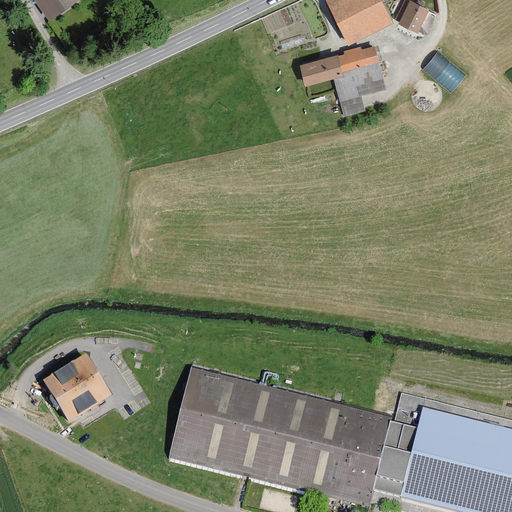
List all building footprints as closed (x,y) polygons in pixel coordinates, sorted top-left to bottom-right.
[(32,0),(46,19),(73,0),(32,0)] [(380,0),(324,0),(346,43),(391,20),(380,0)] [(427,8),(411,0),(406,0),(396,22),(416,31),(427,8)] [(373,44),(298,63),(302,85),(332,77),(342,115),(364,110),(360,94),(384,88),(373,44)] [(450,90),(465,73),(438,48),(423,65),(450,90)] [(82,355),(39,382),(65,424),(108,397),(82,355)] [(192,376),(173,453),(365,499),(384,422),(192,376)] [(506,426),(508,416),(467,411),(466,420),(506,426)] [(511,511),(511,435),(424,414),(404,495),(475,511),(511,511)]
